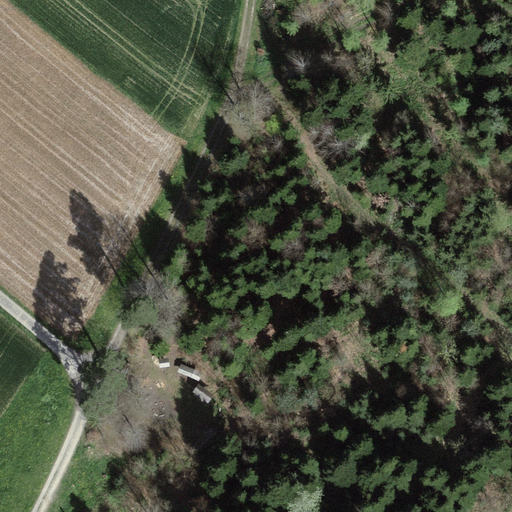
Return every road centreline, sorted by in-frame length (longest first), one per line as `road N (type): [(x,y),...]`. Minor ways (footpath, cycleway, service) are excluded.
road 1 (track): [(37,511),(96,376),(208,159),(244,0)]
road 2 (track): [(0,298),(96,376)]
